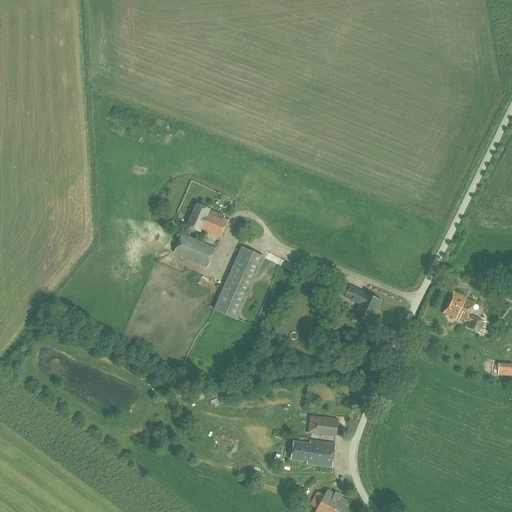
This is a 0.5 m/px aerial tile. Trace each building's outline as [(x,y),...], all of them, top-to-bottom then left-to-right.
[(220,238),(228,220),(223,218),(224,216),(209,209),(197,203),(187,225),(200,231),(201,229),(220,238)] [(207,268),(216,248),(183,233),(174,253),(207,268)] [(237,320),(265,257),(241,246),(213,309),(237,320)] [(365,293),(350,286),(345,297),(360,304),(355,315),(369,321),(373,313),(375,314),(382,300),(366,292),(365,293)] [(465,321),(474,302),(466,298),(466,297),(454,292),(444,313),(456,318),(456,316),(458,317),(465,321)] [(481,334),(486,323),(471,316),(466,327),(481,334)] [(498,375),(511,375),(511,363),(499,363),(498,375)] [(336,436),(339,419),(310,416),(308,433),(336,436)] [(335,444),(310,440),(310,443),(294,441),(291,459),(307,461),(307,464),(332,467),(335,444)] [(348,500),(328,489),(315,511),(350,511),(351,511),(344,507),(348,500)]
